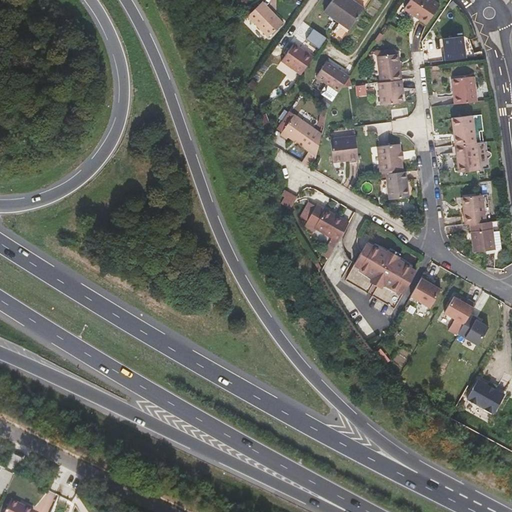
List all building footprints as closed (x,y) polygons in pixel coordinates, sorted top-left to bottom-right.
[(353,0),(331,0),(324,11),(350,29),(365,8),(353,0)] [(427,24),(440,5),(433,0),(409,0),(404,8),(427,24)] [(283,23),(262,1),(247,16),(268,37),(283,23)] [(380,33),(375,40),(378,42),(383,35),(380,33)] [(443,36),(444,59),(466,58),(465,35),(443,36)] [(312,58),(293,44),(280,61),(300,75),(312,58)] [(402,80),(399,53),(395,54),(384,55),(380,55),(377,56),(380,82),(402,80)] [(346,75),(324,60),(313,75),(327,85),(322,93),(322,95),(332,102),(349,77),(346,75)] [(477,101),(474,76),(452,78),(455,104),(477,101)] [(403,102),(402,94),(401,88),(403,88),(402,80),(380,82),(378,82),(381,105),(403,102)] [(316,156),(322,134),(294,114),(280,134),(287,139),(288,137),(316,156)] [(476,142),(473,115),(452,117),(456,145),(476,142)] [(358,159),(355,136),(330,139),(333,162),(358,159)] [(486,141),(476,142),(456,145),(459,172),(472,170),(489,168),(488,160),(489,160),(489,159),(490,159),(490,158),(491,157),(491,156),(491,155),(491,154),(490,154),(490,153),(489,152),(488,151),(487,151),(486,141)] [(403,171),(402,160),(401,161),(399,151),(401,151),(400,144),(377,146),(381,174),(386,174),(403,171)] [(407,197),(405,181),(407,181),(405,171),(403,171),(386,174),(389,199),(407,197)] [(280,201),(291,208),(298,197),(287,189),(280,201)] [(307,191),(305,196),(310,199),(313,194),(307,191)] [(486,222),(483,194),(462,197),(466,224),(470,224),(486,222)] [(310,201),(301,216),(307,219),(316,205),(310,201)] [(349,223),(325,209),(317,205),(305,226),(315,232),(316,229),(333,239),(325,252),(331,255),(349,223)] [(495,249),(492,221),(486,222),(470,224),(473,252),(495,249)] [(412,267),(398,259),(400,256),(389,250),(388,253),(374,245),(374,247),(368,243),(357,262),(363,265),(362,266),(376,274),(386,280),(399,288),(400,286),(406,290),(416,271),(411,268),(412,267)] [(386,280),(376,274),(374,276),(385,282),(386,280)] [(423,275),(411,296),(430,307),(441,289),(429,282),(430,280),(423,275)] [(445,313),(453,318),(447,328),(458,334),(459,333),(470,313),(476,303),(468,299),(466,303),(454,296),(445,313)] [(477,318),(470,313),(459,333),(478,345),(489,326),(476,319),(477,318)] [(504,394),(478,379),(468,399),(494,413),(504,394)] [(20,505),(11,500),(5,511),(32,511),(33,511),(24,507),(24,508),(19,506),(20,505)]
